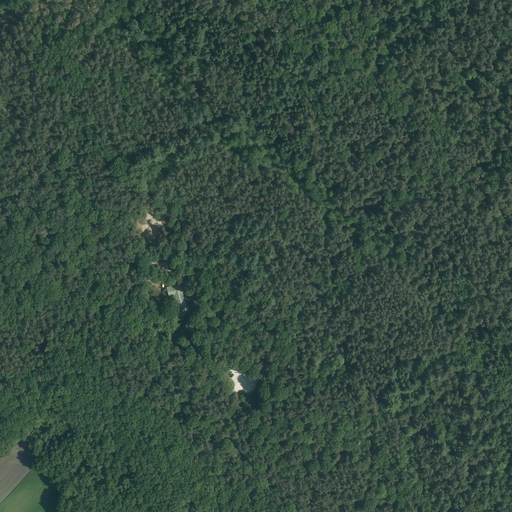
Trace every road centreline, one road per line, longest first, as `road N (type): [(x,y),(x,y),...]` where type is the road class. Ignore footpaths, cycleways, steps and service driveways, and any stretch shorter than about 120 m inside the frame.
road 1 (track): [(0,107),(70,171),(74,213),(106,245),(140,261),(189,263)]
road 2 (track): [(217,392),(233,439),(300,511)]
road 3 (track): [(189,263),(215,279),(211,321),(228,359),(214,372)]
